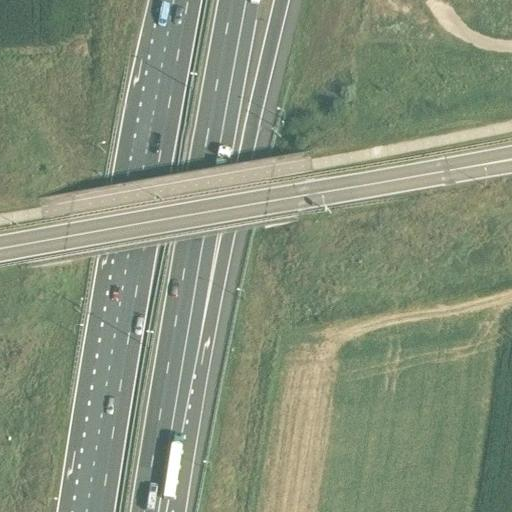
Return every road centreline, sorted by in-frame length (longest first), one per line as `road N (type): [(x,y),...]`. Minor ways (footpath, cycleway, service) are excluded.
road 1 (primary): [(511,158),(0,249)]
road 2 (motorway): [(179,0),(96,511)]
road 3 (motorway): [(173,375),(232,215),(282,0)]
road 4 (motorway): [(173,375),(239,0)]
road 5 (motorway): [(151,511),(173,375)]
